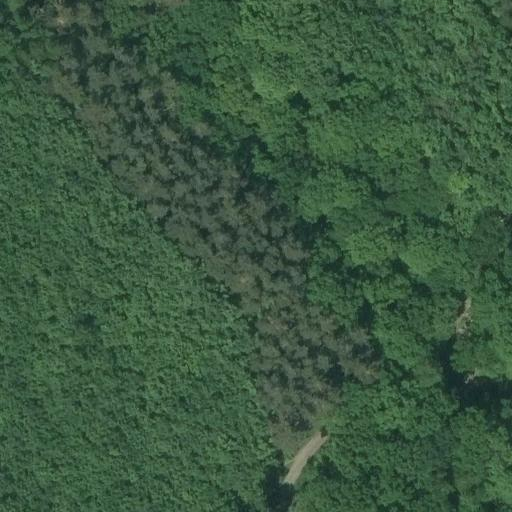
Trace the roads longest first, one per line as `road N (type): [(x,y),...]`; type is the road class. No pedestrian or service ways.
road 1 (track): [(272,511),(296,463),(338,420),(432,356),(476,252),(511,196)]
road 2 (unknown): [(258,0),(317,56),(367,83),(412,147),(491,224)]
